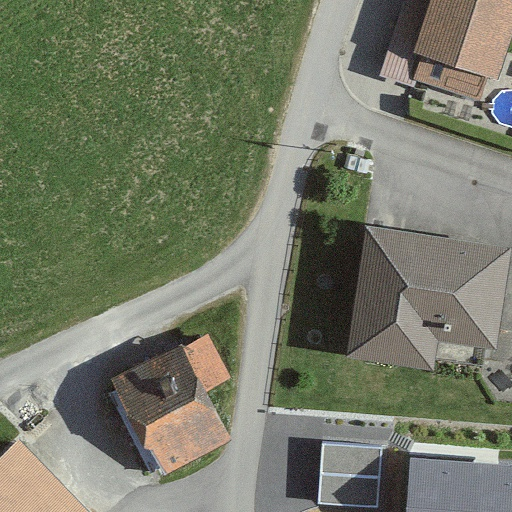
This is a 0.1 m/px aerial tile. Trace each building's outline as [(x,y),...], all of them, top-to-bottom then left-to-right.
[(511,63),(511,0),(434,0),(417,55),(506,83),(511,63)] [(504,245),(369,225),(352,345),(429,356),(433,327),(491,335),(504,245)] [(229,387),(204,337),(116,381),(164,476),(231,442),(208,397),(229,387)] [(328,430),(379,437),(381,417),(331,410),(328,430)] [(0,469),(0,511),(96,511),(31,441),(0,469)] [(378,508),(382,449),(322,445),(318,504),(378,508)] [(511,511),(511,462),(413,456),(408,511),(511,511)]
